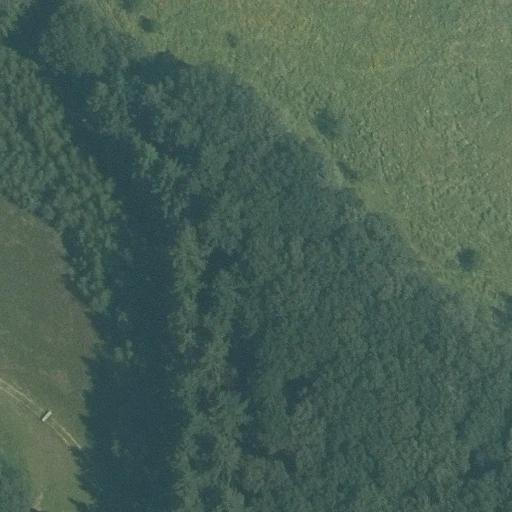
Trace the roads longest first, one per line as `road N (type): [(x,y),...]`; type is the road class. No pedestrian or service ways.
road 1 (track): [(246,511),(234,236),(216,189),(115,43),(64,0)]
road 2 (track): [(107,511),(24,405),(0,388)]
